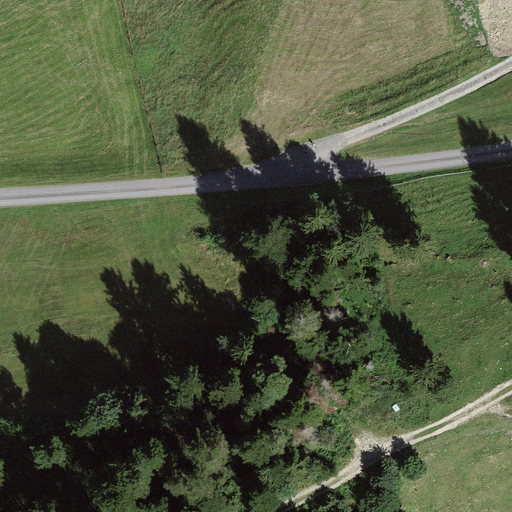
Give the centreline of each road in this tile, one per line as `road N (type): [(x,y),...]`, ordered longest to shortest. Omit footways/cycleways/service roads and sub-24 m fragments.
road 1 (unclassified): [(511,146),(208,186),(0,199)]
road 2 (track): [(269,179),(511,62)]
road 3 (track): [(278,511),(511,386)]
